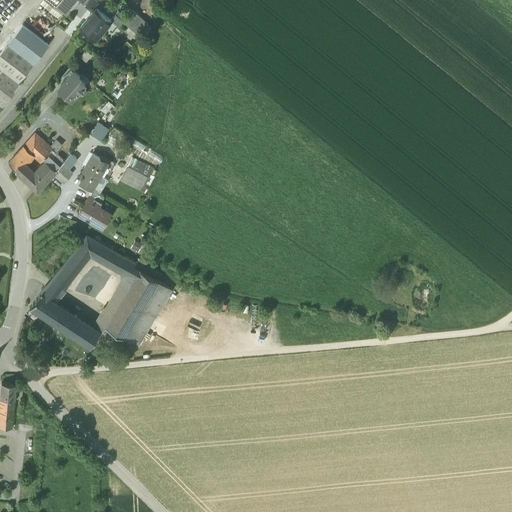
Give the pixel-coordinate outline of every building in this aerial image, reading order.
[(61,0),(56,7),(66,16),(70,11),(69,10),(77,0),(78,0),(85,6),(90,0),(61,0)] [(95,0),(90,0),(85,6),(90,10),(91,9),(94,6),(97,2),(95,0)] [(111,20),(94,6),(91,9),(93,11),(80,27),(95,40),(111,20)] [(151,28),(132,10),(123,20),(122,21),(124,23),(142,38),(151,28)] [(117,14),(112,19),(121,27),(124,23),(122,21),(123,20),(117,14)] [(23,25),(21,24),(0,51),(0,67),(18,82),(48,44),(30,30),(36,21),(30,16),(23,25)] [(18,82),(0,67),(0,105),(2,107),(20,83),(18,82)] [(73,69),(57,87),(70,100),(85,84),(78,77),(79,75),(73,69)] [(50,147),(35,134),(23,147),(8,162),(37,190),(53,173),(57,168),(62,162),(62,163),(64,160),(55,152),(50,147)] [(61,146),(56,140),(50,147),(55,152),(61,146)] [(77,157),(70,153),(64,160),(62,163),(68,168),(77,157)] [(99,158),(92,153),(83,168),(87,170),(79,183),(92,190),(100,176),(106,165),(98,160),(99,158)] [(62,162),(57,168),(67,176),(72,171),(68,168),(62,163),(62,162)] [(149,177),(127,166),(120,180),(142,191),(149,177)] [(67,176),(57,168),(53,173),(63,181),(67,176)] [(107,181),(100,176),(92,189),(100,194),(107,181)] [(100,194),(92,189),(90,194),(100,200),(103,196),(100,194)] [(100,200),(90,194),(86,199),(97,206),(100,200)] [(86,199),(79,212),(104,226),(111,214),(97,206),(86,199)] [(71,219),(59,215),(57,221),(69,225),(71,219)] [(135,263),(86,235),(50,281),(61,288),(62,288),(89,254),(126,274),(133,279),(131,282),(150,293),(157,281),(133,266),(135,263)] [(126,274),(94,329),(97,331),(98,329),(101,330),(105,327),(118,305),(131,282),(133,279),(126,274)] [(50,281),(41,292),(50,299),(54,294),(62,288),(61,288),(50,281)] [(137,316),(124,338),(137,346),(171,289),(157,281),(150,293),(137,316)] [(150,293),(131,282),(118,305),(137,316),(150,293)] [(41,292),(29,308),(32,309),(90,347),(100,333),(100,332),(99,332),(97,331),(94,329),(56,303),(52,300),(50,299),(41,292)] [(137,316),(118,305),(105,327),(124,338),(137,316)] [(124,338),(105,327),(101,330),(100,332),(100,333),(120,345),(124,338)] [(15,383),(1,382),(0,394),(0,426),(11,427),(11,424),(12,424),(14,400),(14,394),(17,394),(17,390),(14,389),(15,383)] [(22,384),(15,383),(14,389),(17,390),(17,394),(14,394),(14,400),(21,400),(22,384)]
